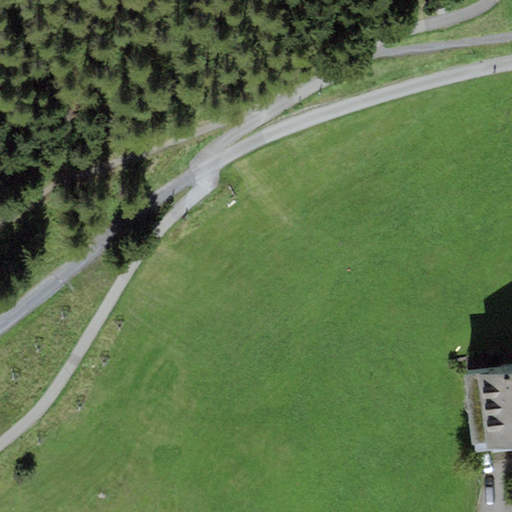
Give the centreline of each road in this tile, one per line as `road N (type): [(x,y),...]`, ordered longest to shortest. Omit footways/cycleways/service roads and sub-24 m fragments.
road 1 (residential): [(511,62),(408,84),(210,156)]
road 2 (track): [(0,325),(210,156)]
